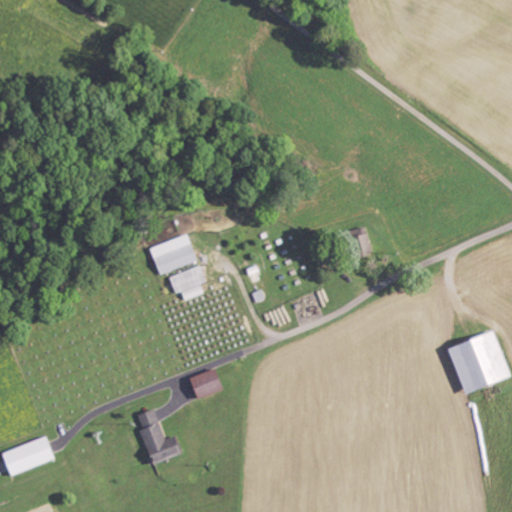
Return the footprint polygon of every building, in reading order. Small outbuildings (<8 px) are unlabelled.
[(352,252),(367,251),(365,228),(349,230),(352,252)] [(196,262),(187,235),(149,248),(158,275),(196,262)] [(200,284),(204,283),(200,268),(168,276),(173,294),(181,293),(183,300),(203,295),(200,284)] [(444,348),(462,394),(508,376),(490,330),(444,348)] [(185,379),(192,400),(219,390),(211,369),(185,379)] [(177,454),(171,436),(162,439),(151,409),(133,416),(150,464),(177,454)] [(0,460),(7,478),(51,460),(42,437),(0,453),(0,460)]
